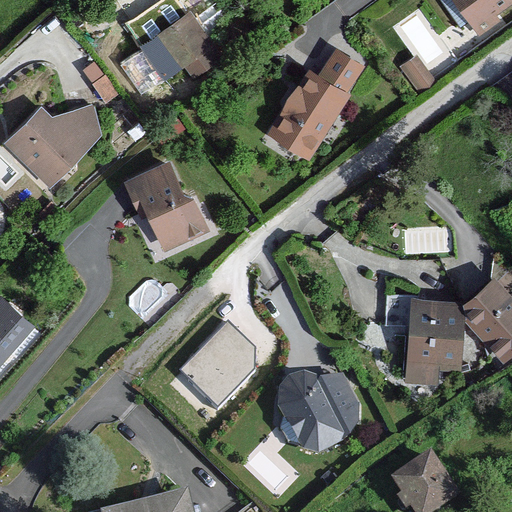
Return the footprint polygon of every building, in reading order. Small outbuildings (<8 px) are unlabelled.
[(479,8),(486,10),(499,0),(457,0),(457,3),(467,17),(479,8)] [(492,18),(486,10),(479,8),(467,17),(476,29),(492,18)] [(188,12),(159,32),(178,59),(184,55),(207,39),(188,12)] [(170,65),(178,59),(159,32),(151,38),(170,65)] [(217,54),(207,39),(184,55),(194,70),(217,54)] [(292,110),(278,131),(311,152),(347,94),(346,93),(364,64),(355,59),(341,50),(323,78),(315,73),(304,91),(297,93),(290,103),(292,110)] [(414,55),(402,65),(421,90),(434,80),(414,55)] [(88,111),(78,114),(83,119),(87,138),(94,132),(88,111)] [(27,134),(29,143),(18,155),(46,181),(87,138),(83,119),(78,114),(47,122),(36,113),(25,124),(27,134)] [(18,155),(29,143),(27,134),(12,149),(18,155)] [(173,232),(180,234),(200,224),(186,195),(176,191),(163,162),(124,180),(138,210),(145,207),(159,238),(173,232)] [(492,336),(508,354),(511,349),(511,292),(499,277),(470,302),(496,333),(492,336)] [(414,351),(438,353),(437,361),(461,363),(466,301),(419,297),(414,351)] [(0,300),(0,319),(11,308),(1,299),(0,300)] [(0,363),(4,360),(9,364),(15,358),(10,353),(33,328),(11,308),(0,319),(0,363)] [(256,349),(229,324),(185,371),(221,405),(256,370),(256,349)] [(414,359),(437,361),(438,353),(414,351),(414,359)] [(306,448),(322,452),(351,436),(356,417),(354,398),(343,379),(314,388),(311,382),(303,382),(296,384),(292,386),(291,387),(286,394),(284,408),(287,414),(282,430),(290,444),(306,448)] [(419,511),(439,511),(456,500),(430,463),(401,484),(410,499),(405,503),(412,511),(417,511),(419,511)] [(193,511),(192,503),(157,511),(193,511)]
